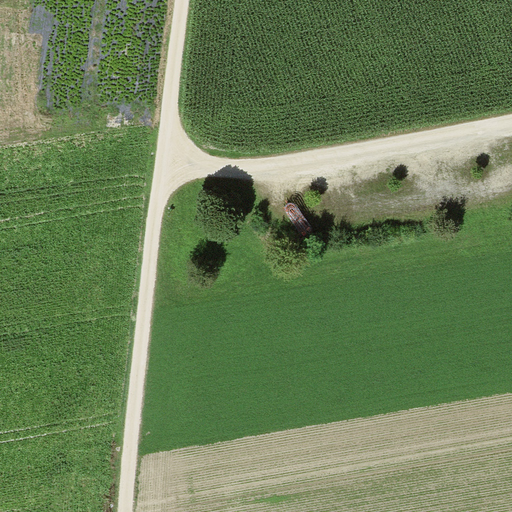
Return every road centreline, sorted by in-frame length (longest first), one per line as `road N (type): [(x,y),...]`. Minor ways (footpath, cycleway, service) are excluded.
road 1 (track): [(119,511),(184,0)]
road 2 (track): [(162,162),(246,169),(511,122)]
